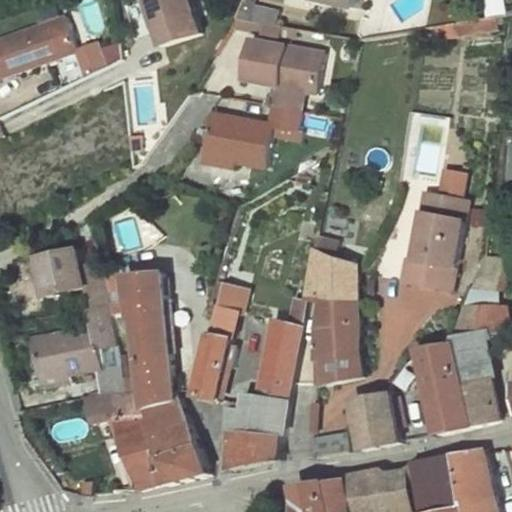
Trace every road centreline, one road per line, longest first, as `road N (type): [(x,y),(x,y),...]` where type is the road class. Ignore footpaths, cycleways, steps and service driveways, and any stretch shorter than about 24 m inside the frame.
road 1 (unclassified): [(511,434),(238,488)]
road 2 (residential): [(0,257),(144,179),(208,101)]
